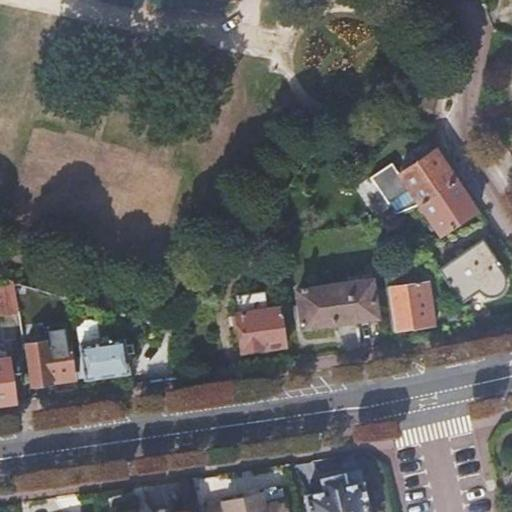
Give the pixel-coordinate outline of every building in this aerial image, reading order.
[(456,184),(436,153),(399,177),(419,208),(456,184)] [(311,166),(295,186),(308,195),(323,175),(311,166)] [(456,184),(419,208),(439,237),(476,213),(456,184)] [(375,208),(377,224),(378,223),(392,218),(389,202),(375,208)] [(482,242),(437,270),(459,305),(478,293),(479,295),(481,296),(483,298),(485,299),(488,299),(491,299),(493,299),(496,298),(498,297),(500,296),(502,294),(503,291),(504,289),(505,286),(505,284),(505,281),(504,279),(503,276),(497,267),(498,266),(482,242)] [(414,255),(384,267),(388,291),(393,330),(432,325),(427,286),(397,289),(395,277),(416,274),(414,255)] [(300,292),(297,293),(303,329),(376,318),(369,275),(346,278),(348,285),(306,292),(305,289),(300,290),(300,292)] [(0,314),(1,318),(19,316),(16,288),(0,290),(0,314)] [(286,347),(281,310),(267,312),(264,294),(237,298),(239,316),(236,317),(241,353),(286,347)] [(65,341),(26,346),(31,387),(71,382),(65,341)] [(124,341),(80,346),(84,381),(128,375),(124,341)] [(0,406),(13,404),(7,361),(0,362),(0,406)] [(367,511),(362,482),(343,486),(341,476),(321,480),(323,492),(305,496),(309,511),(367,511)] [(286,511),(280,488),(204,506),(205,511),(286,511)]
